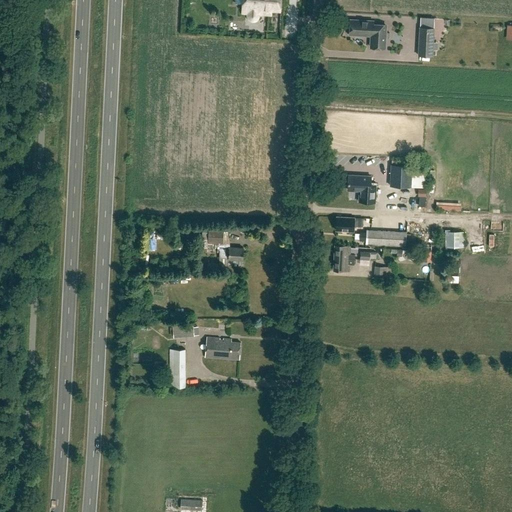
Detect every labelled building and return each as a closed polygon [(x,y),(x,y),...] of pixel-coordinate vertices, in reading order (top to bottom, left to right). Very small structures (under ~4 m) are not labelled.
[(280,11),(280,0),(242,0),(242,13),(248,14),(247,15),(248,18),(250,20),(253,22),(256,21),(257,19),(258,16),(258,14),(270,15),(270,10),(280,11)] [(390,37),(390,32),(386,32),(387,25),(374,24),(374,21),(351,20),(350,34),(372,35),(372,47),(385,48),(386,37),(390,37)] [(433,56),(434,45),(434,27),(420,27),(418,56),(433,56)] [(411,187),(413,166),(391,164),(390,186),(411,187)] [(375,204),(377,185),(371,184),(372,178),(349,175),(348,184),(349,184),(349,191),(360,192),(359,202),(375,204)] [(363,219),(360,219),(337,217),(336,230),(353,231),(354,226),(363,227),(363,219)] [(243,248),(230,247),(230,244),(231,237),(227,237),(223,237),(224,229),(209,228),(209,232),(202,232),(202,239),(208,239),(208,242),(219,243),(218,247),(220,247),(220,248),(219,257),(219,264),(228,264),(228,259),(233,259),(243,259),(243,248)] [(405,245),(406,232),(367,230),(366,244),(405,245)] [(448,246),(466,246),(466,230),(449,230),(448,246)] [(354,264),(354,255),(350,254),(350,247),(336,246),(334,270),(349,271),(349,264),(354,264)] [(431,262),(431,251),(419,250),(418,261),(431,262)] [(370,259),(370,252),(361,251),(360,259),(370,259)] [(385,278),(386,266),(375,266),(374,278),(385,278)] [(193,324),(173,326),(174,337),(194,335),(193,324)] [(239,359),(240,342),(231,342),(231,339),(207,337),(205,357),(239,359)] [(170,349),(170,386),(186,387),(185,349),(170,349)] [(202,510),(202,501),(181,499),(181,509),(202,510)]
